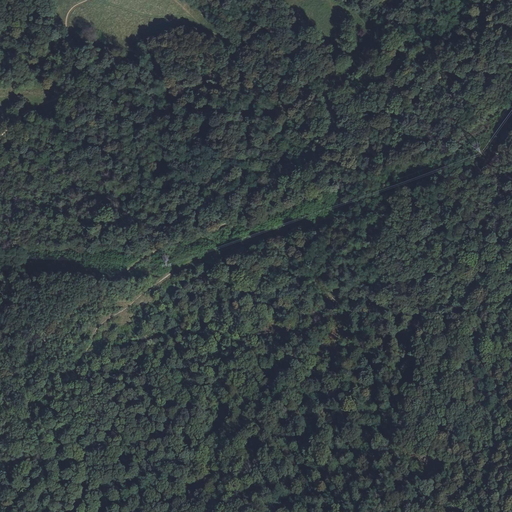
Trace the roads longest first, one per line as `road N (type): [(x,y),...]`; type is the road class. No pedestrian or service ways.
road 1 (track): [(141,511),(181,477),(238,400),(289,359),(303,334)]
road 2 (track): [(323,326),(446,225),(462,190)]
